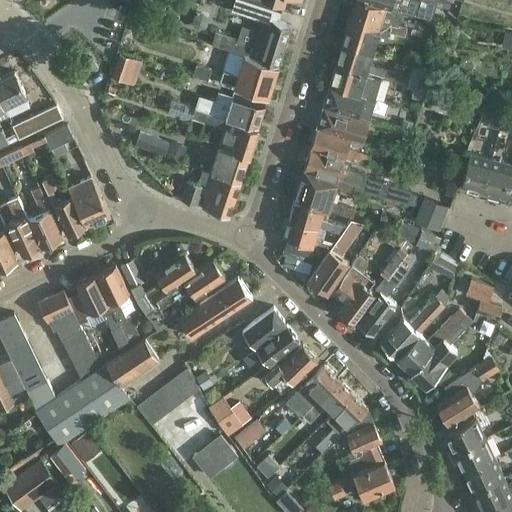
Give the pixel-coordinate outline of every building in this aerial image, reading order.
[(240,38),(217,31),(213,42),(244,52),(278,63),(290,24),(277,20),(280,10),(248,0),(232,0),(230,8),(259,17),(254,32),(243,28),(240,38)] [(401,11),(364,0),(353,0),(341,41),(372,51),(376,38),(385,41),(388,29),(403,34),(405,26),(397,24),(401,11)] [(409,13),(432,17),(437,0),(364,0),(401,11),(408,13),(409,13)] [(335,61),(380,75),(392,79),(395,70),(369,62),(372,51),(341,41),(335,61)] [(142,59),(118,51),(110,75),(135,83),(142,59)] [(268,93),(278,63),(244,52),(238,72),(222,67),(218,78),(268,93)] [(328,84),(373,98),(380,75),(335,61),(328,84)] [(193,74),(209,79),(212,68),(197,63),(193,74)] [(424,88),(430,69),(412,64),(407,83),(424,88)] [(0,77),(0,97),(4,105),(25,95),(14,71),(0,77)] [(368,118),(374,98),(373,98),(328,84),(322,104),(368,118)] [(221,114),(257,126),(264,104),(218,89),(214,100),(198,95),(194,105),(221,114)] [(469,115),(472,103),(441,95),(438,106),(469,115)] [(411,99),(408,108),(418,111),(421,102),(411,99)] [(11,123),(18,136),(62,115),(56,101),(11,123)] [(315,125),(350,136),(362,140),(368,118),(322,104),(315,125)] [(191,114),(218,123),(221,114),(194,105),(191,114)] [(257,126),(221,114),(218,123),(224,126),(218,143),(219,143),(248,153),(257,126)] [(488,117),(486,126),(498,129),(501,121),(488,117)] [(511,123),(501,121),(498,129),(511,132),(511,126),(511,123)] [(50,147),(73,136),(66,123),(43,133),(50,147)] [(309,147),(344,157),(366,164),(369,155),(346,148),(350,136),(315,125),(309,147)] [(168,141),(139,130),(134,144),(164,154),(168,141)] [(170,139),(165,155),(181,160),(186,144),(170,139)] [(31,140),(22,144),(26,153),(35,149),(31,140)] [(219,143),(211,169),(214,170),(240,179),(248,153),(219,143)] [(14,159),(26,153),(22,144),(10,150),(14,159)] [(355,183),(354,186),(406,202),(409,189),(364,176),(365,171),(342,163),(344,157),(309,147),(303,167),(355,183)] [(469,152),(461,184),(482,190),(491,158),(469,152)] [(491,158),(482,190),(503,196),(511,164),(491,158)] [(511,163),(511,164),(503,196),(511,197),(511,163)] [(298,180),(333,191),(335,185),(339,186),(338,190),(351,194),(354,186),(355,183),(303,167),(298,180)] [(230,209),(240,179),(214,170),(202,204),(216,209),(228,213),(230,209)] [(57,201),(51,188),(54,187),(47,174),(40,178),(55,209),(67,233),(86,223),(72,193),(57,201)] [(72,193),(86,223),(110,212),(108,209),(91,174),(68,185),(72,193)] [(197,203),(203,184),(187,179),(182,198),(197,203)] [(293,197),(322,206),(340,212),(342,205),(330,202),(333,191),(298,180),(293,197)] [(28,216),(41,245),(62,235),(50,209),(38,185),(30,189),(40,210),(28,216)] [(41,245),(28,216),(18,195),(8,200),(12,209),(16,217),(7,221),(22,254),(41,245)] [(418,207),(441,216),(445,204),(423,195),(418,207)] [(319,216),(322,206),(293,197),(288,215),(317,224),(340,231),(346,224),(319,216)] [(436,227),(441,216),(418,207),(414,217),(436,227)] [(0,264),(17,256),(3,227),(7,226),(0,212),(0,264)] [(313,237),(317,224),(288,215),(282,233),(286,234),(282,250),(312,260),(322,246),(328,247),(332,242),(313,237)] [(326,289),(326,288),(347,259),(340,253),(363,221),(351,217),(346,224),(340,231),(332,242),(328,247),(307,275),(326,289)] [(141,304),(196,267),(184,250),(154,270),(159,277),(145,287),(142,279),(130,284),(134,294),(141,304)] [(448,274),(454,263),(438,253),(431,265),(448,274)] [(195,295),(225,275),(212,256),(196,267),(141,304),(147,314),(159,306),(189,286),(195,295)] [(130,284),(142,279),(131,257),(120,262),(130,284)] [(385,279),(382,277),(373,288),(368,284),(374,277),(351,261),(331,290),(344,300),(339,306),(356,318),(385,279)] [(396,301),(385,292),(405,266),(399,261),(385,279),(356,318),(373,331),(396,301)] [(125,315),(116,296),(128,290),(115,263),(94,273),(107,300),(116,319),(117,319),(125,315)] [(116,319),(107,300),(94,273),(75,282),(77,287),(66,293),(73,306),(79,320),(87,316),(84,309),(87,308),(88,309),(100,304),(110,325),(118,322),(116,319)] [(192,334),(252,294),(237,273),(177,312),(192,334)] [(487,299),(493,284),(470,276),(465,291),(481,297),(487,299)] [(53,329),(56,327),(77,317),(72,307),(73,306),(66,293),(64,287),(38,300),(47,319),(48,318),(53,329)] [(395,354),(419,330),(445,303),(434,293),(409,320),(403,314),(379,339),(395,354)] [(502,305),(487,299),(481,297),(477,309),(497,317),(502,305)] [(255,346),(286,322),(272,304),(241,327),(255,346)] [(155,326),(167,318),(159,306),(147,314),(155,326)] [(458,306),(428,338),(419,330),(395,354),(410,369),(456,321),(465,313),(458,306)] [(0,330),(19,321),(14,311),(0,317),(0,330)] [(130,345),(141,337),(129,313),(125,315),(117,319),(119,323),(130,345)] [(61,337),(82,327),(77,317),(56,327),(61,337)] [(0,335),(3,341),(24,330),(19,321),(0,330),(0,335)] [(456,321),(410,369),(425,383),(457,349),(449,342),(463,327),(456,321)] [(286,322),(255,346),(243,355),(249,363),(261,354),(268,362),(299,339),(286,322)] [(66,346),(86,336),(82,327),(61,337),(66,346)] [(7,350),(29,340),(24,330),(3,341),(7,350)] [(130,345),(106,361),(120,382),(158,356),(144,335),(141,337),(130,345)] [(70,355),(91,345),(86,336),(66,346),(70,355)] [(12,360),(33,349),(29,340),(7,350),(12,360)] [(277,360),(264,372),(281,390),(293,379),(294,380),(317,357),(301,341),(279,363),(277,360)] [(75,365),(95,355),(91,345),(70,355),(75,365)] [(17,369),(38,359),(33,349),(12,360),(17,369)] [(473,365),(481,377),(498,367),(490,354),(473,365)] [(95,355),(75,365),(81,377),(100,364),(95,355)] [(21,378),(42,368),(38,359),(17,369),(21,378)] [(129,395),(120,382),(106,361),(35,409),(53,436),(58,443),(129,395)] [(303,398),(296,406),(302,412),(337,376),(323,363),(294,390),(303,398)] [(474,389),(481,377),(473,365),(442,383),(448,393),(436,400),(449,421),(478,404),(471,391),(474,389)] [(26,388),(47,377),(42,368),(21,378),(26,388)] [(204,370),(195,375),(202,387),(211,382),(204,370)] [(0,406),(13,400),(0,372),(0,406)] [(337,376),(302,412),(309,418),(326,401),(334,408),(352,390),(337,376)] [(47,377),(26,388),(35,407),(55,394),(47,377)] [(334,424),(317,442),(323,448),(331,440),(344,426),(366,404),(352,390),(334,408),(326,415),(334,424)] [(229,405),(221,394),(208,403),(227,431),(240,422),(250,415),(239,398),(229,405)] [(344,426),(353,449),(347,452),(354,470),(383,457),(375,438),(381,436),(368,406),(366,404),(344,426)] [(454,450),(484,435),(474,415),(444,430),(454,450)] [(242,444),(264,427),(256,416),(234,434),(242,444)] [(463,469),(493,455),(484,435),(454,450),(463,469)] [(83,468),(63,442),(47,454),(67,480),(83,468)] [(14,498),(52,470),(40,454),(3,482),(14,498)] [(265,473),(276,462),(268,454),(256,465),(265,473)] [(472,489),(502,475),(493,455),(463,469),(472,489)] [(352,470),(352,472),(328,482),(333,496),(345,491),(343,486),(357,481),(364,496),(372,492),(374,496),(384,492),(381,486),(393,481),(383,457),(354,470),(352,470)] [(511,481),(507,484),(502,475),(472,489),(482,508),(511,493),(511,481)] [(483,511),(511,511),(511,493),(482,508),(483,511)]
